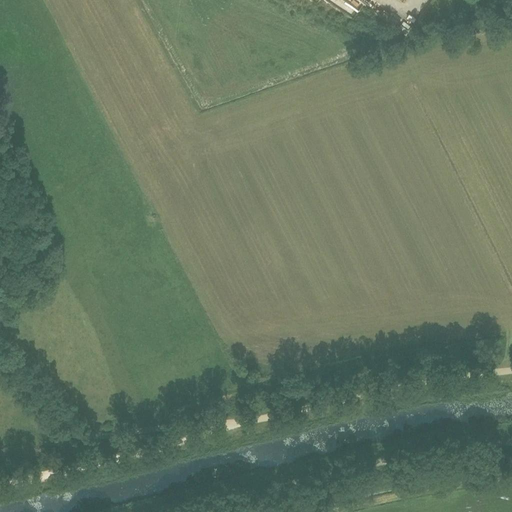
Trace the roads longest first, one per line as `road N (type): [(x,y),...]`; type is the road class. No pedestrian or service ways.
road 1 (unclassified): [(159,511),(425,442),(511,431)]
road 2 (track): [(511,369),(392,386),(230,426)]
road 3 (track): [(230,426),(119,432),(78,424),(0,352)]
road 4 (track): [(230,426),(0,486)]
